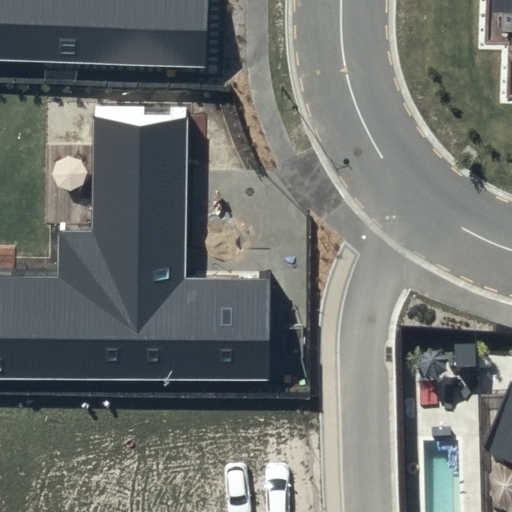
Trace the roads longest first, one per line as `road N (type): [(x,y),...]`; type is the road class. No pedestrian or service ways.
road 1 (residential): [(367,511),(361,362),(369,300),(427,209)]
road 2 (residential): [(342,0),(340,54),(378,141),(427,209)]
